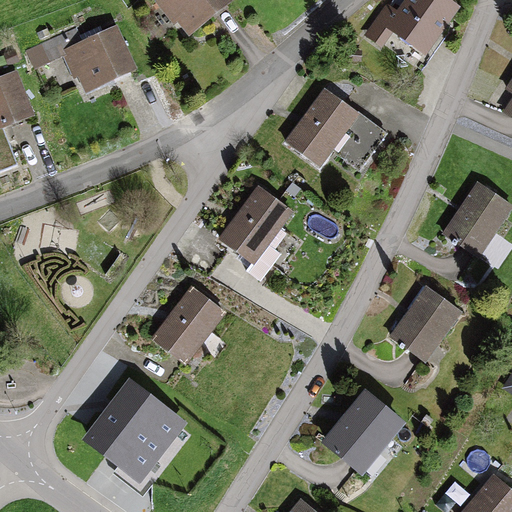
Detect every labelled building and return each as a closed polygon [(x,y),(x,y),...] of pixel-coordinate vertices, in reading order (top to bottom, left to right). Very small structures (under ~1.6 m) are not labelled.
[(230,1),(228,0),(164,0),(190,32),(230,1)] [(455,9),(442,0),(412,0),(400,19),(393,28),(426,51),(455,9)] [(393,28),(400,19),(387,9),(370,34),(382,43),(393,28)] [(70,52),(85,45),(76,28),(35,47),(44,64),(70,52)] [(70,52),(88,90),(133,68),(115,31),(85,45),(70,52)] [(31,115),(15,75),(0,81),(0,127),(2,126),(31,115)] [(357,115),(327,92),(287,143),(318,166),(331,149),(357,115)] [(0,172),(18,165),(2,126),(0,127),(0,172)] [(474,254),(487,235),(491,238),(511,207),(478,184),(445,234),(474,254)] [(260,189),(222,240),(253,263),(247,271),(260,281),(281,254),(261,240),(271,226),(277,231),(291,212),(260,189)] [(179,260),(207,276),(227,250),(214,241),(221,232),(206,220),(179,260)] [(224,312),(194,289),(155,340),(184,363),(199,344),(194,340),(204,327),(209,331),(224,312)] [(434,341),(438,344),(460,312),(428,289),(392,338),(421,358),(434,341)] [(183,426),(131,388),(88,445),(140,483),(183,426)] [(371,448),(375,451),(399,423),(368,397),(329,443),(357,466),(371,448)] [(511,511),(511,493),(493,479),(468,511),(511,511)] [(314,511),(302,502),(293,511),(314,511)]
